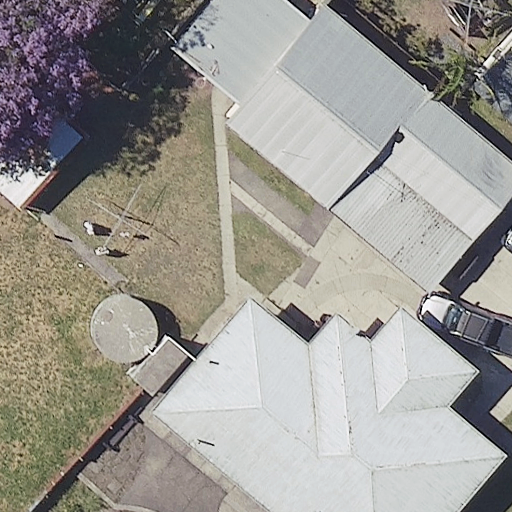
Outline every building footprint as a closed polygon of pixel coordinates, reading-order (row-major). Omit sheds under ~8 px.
[(238,103),(312,16),(292,0),(212,0),(172,48),(238,103)] [(511,190),(511,157),(324,1),(312,16),(238,103),(224,121),(428,291),(511,190)] [(511,38),(472,85),(511,119),(511,38)] [(0,192),(19,209),(82,136),(0,64),(0,192)] [(477,368),(398,300),(370,332),(339,306),(310,340),(254,292),(155,406),(278,511),(447,511),(497,454),(443,407),(477,368)]
